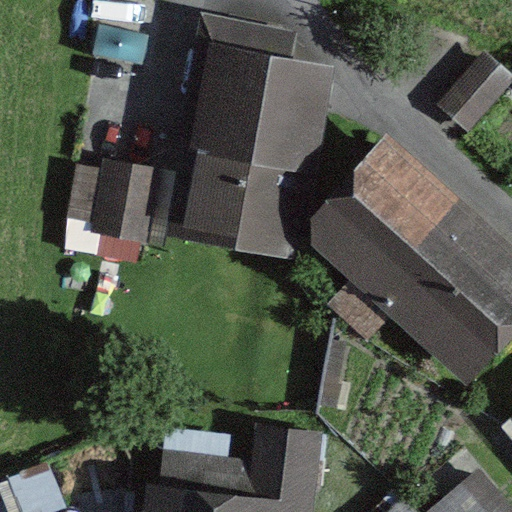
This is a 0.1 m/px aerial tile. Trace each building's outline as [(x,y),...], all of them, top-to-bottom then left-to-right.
[(289,251),(305,163),(318,165),(337,60),(294,52),(298,28),(200,10),(179,120),(192,122),(188,141),(196,143),(194,153),(165,147),(148,239),(164,242),(166,229),(289,251)] [(511,77),(511,71),(484,47),(439,101),(470,127),(511,77)] [(350,271),(324,299),(365,335),(390,308),(464,375),(511,322),(511,236),(386,122),(311,204),(309,233),(350,271)] [(104,150),(101,165),(76,161),(67,214),(92,219),(90,227),(98,228),(94,253),(135,260),(140,235),(142,236),(155,159),(104,150)] [(511,410),(499,422),(511,436),(511,410)] [(313,511),(324,429),(255,420),(251,454),(228,452),(231,431),(165,423),(158,474),(145,473),(139,511),(313,511)] [(379,511),(511,511),(511,501),(479,462),(477,464),(462,446),(446,460),(461,477),(419,511),(418,511),(399,493),(379,511)] [(7,473),(8,475),(0,478),(0,492),(9,511),(37,511),(65,500),(45,456),(7,473)]
